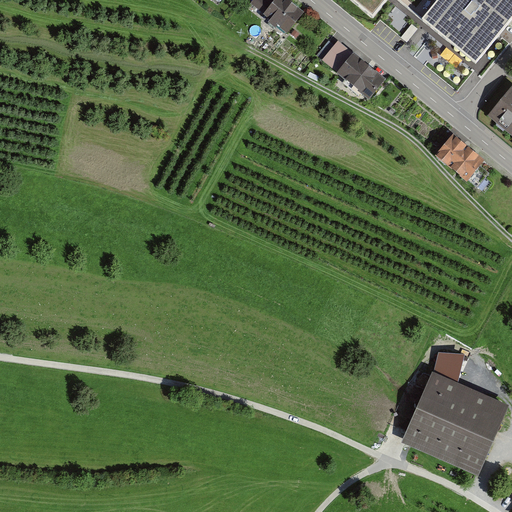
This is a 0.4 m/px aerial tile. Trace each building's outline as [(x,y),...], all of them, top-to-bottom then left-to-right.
[(260,0),(257,3),(293,32),(310,12),(295,0),(260,0)] [(511,23),(511,0),(352,0),(373,16),(385,0),(388,0),(476,69),(511,23)] [(386,82),(337,42),(322,60),(371,100),(386,82)] [(511,90),(490,118),(511,135),(511,90)] [(486,165),(453,137),(437,157),(470,184),(486,165)] [(511,419),(511,403),(443,373),(412,443),(487,476),(511,419)]
